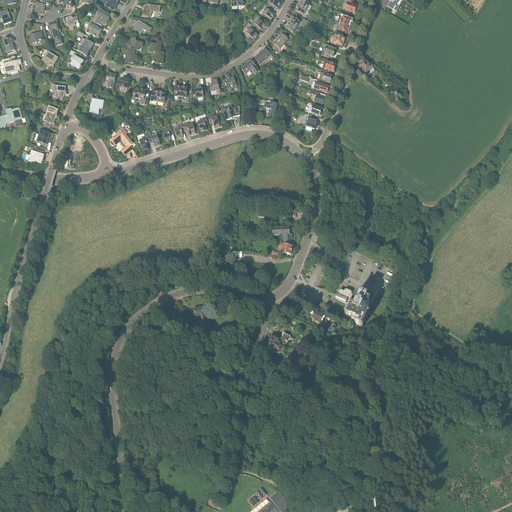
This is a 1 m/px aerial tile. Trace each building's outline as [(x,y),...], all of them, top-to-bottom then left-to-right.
[(106,7),(113,11),(117,5),(113,3),(115,0),(114,0),(107,0),(109,1),(106,7)] [(266,6),(272,9),(273,6),(278,9),(281,4),(274,0),(271,0),(270,2),(269,1),(266,6)] [(299,2),(298,5),(307,10),(309,4),(301,0),(300,2),(299,2)] [(387,0),(390,1),(387,7),(393,10),(398,0),(387,0)] [(345,11),(350,12),(355,14),(357,7),(353,5),(354,2),(349,1),(348,3),(345,11)] [(45,6),(41,5),(36,4),(34,13),(42,15),(45,6)] [(142,14),(142,16),(151,17),(152,12),(159,13),(160,7),(145,5),(142,14)] [(296,10),(295,12),(303,16),(307,10),(298,5),(296,9),(296,10)] [(263,14),(271,20),(275,14),(270,12),(272,9),(266,6),(263,10),(265,11),(263,14)] [(97,14),(92,22),(96,24),(97,24),(101,26),(103,23),(106,24),(110,16),(100,10),(97,14)] [(7,13),(7,12),(0,14),(4,24),(3,24),(4,24),(10,22),(8,15),(8,13),(7,13)] [(340,24),(350,28),(351,24),(350,23),(351,20),(345,18),(346,15),(341,12),(339,16),(342,17),(340,24)] [(78,22),(76,17),(73,19),(72,17),(65,19),(70,31),(74,30),(73,28),(76,27),(74,23),(78,22)] [(288,22),(296,27),(300,22),(292,17),(291,19),(290,19),(288,22)] [(251,26),(256,30),(258,28),(262,31),(266,27),(259,20),(256,23),(255,22),(251,26)] [(96,24),(92,22),(91,21),(89,24),(91,25),(89,28),(88,28),(86,32),(89,34),(97,38),(101,31),(95,27),(96,24)] [(151,29),(139,22),(137,24),(132,32),(132,33),(130,36),(136,37),(137,35),(139,36),(143,29),(149,33),(151,29)] [(286,27),(285,28),(293,33),(296,27),(288,22),(286,26),(286,27)] [(63,44),(58,24),(49,26),(50,32),(46,34),(48,42),(56,40),(57,46),(63,44)] [(337,31),(342,32),(346,34),(347,32),(348,32),(350,28),(340,24),(337,31)] [(246,34),(254,40),(258,36),(254,32),(256,30),(251,26),(248,29),(249,31),(246,34)] [(45,37),(44,31),(40,32),(41,33),(30,36),(30,37),(30,36),(32,44),(43,41),(42,38),(45,37)] [(276,39),(284,45),(288,40),(281,34),(280,36),(279,35),(276,39)] [(333,44),(337,45),(342,47),(343,43),(345,43),(345,41),(344,40),(345,39),(340,38),(335,36),(333,44)] [(7,39),(3,40),(6,51),(10,50),(11,52),(14,50),(12,44),(11,44),(10,42),(11,42),(10,38),(7,39)] [(131,50),(135,51),(139,51),(139,47),(142,48),(143,44),(136,43),(136,40),(132,39),(131,46),(129,46),(128,50),(131,50)] [(274,45),(273,48),(277,52),(279,49),(280,50),(284,45),(276,39),(274,42),(273,44),(274,45)] [(79,44),(90,50),(93,45),(84,40),(84,41),(82,40),(81,40),(79,44)] [(156,53),(160,54),(161,43),(157,43),(157,45),(150,44),(149,52),(156,53)] [(77,48),(80,50),(79,51),(87,56),(90,50),(79,44),(77,48)] [(336,50),(331,49),(325,47),(324,50),(323,50),(322,56),(327,57),(328,56),(333,58),(334,54),(335,54),(335,53),(335,52),(336,51),(335,51),(336,50)] [(273,61),(278,57),(270,50),(268,52),(265,49),(254,58),(260,66),(270,58),(273,61)] [(134,57),(135,51),(131,50),(131,53),(127,52),(126,60),(130,61),(129,63),(133,64),(134,61),(136,61),(137,57),(134,57)] [(42,60),(53,67),(58,58),(46,51),(42,56),(44,57),(42,60)] [(77,54),(71,51),(69,55),(73,57),(71,60),(70,59),(68,63),(79,69),(83,62),(75,57),(77,54)] [(160,54),(156,53),(155,57),(153,57),(152,61),(155,62),(155,63),(163,64),(164,54),(160,54)] [(3,63),(5,74),(11,73),(11,75),(18,74),(18,71),(20,71),(18,63),(21,63),(20,60),(14,61),(13,60),(11,60),(11,62),(10,62),(9,62),(3,63)] [(372,67),(367,63),(363,60),(362,60),(360,62),(360,63),(361,64),(358,67),(366,74),(368,72),(369,73),(367,75),(372,79),(378,73),(373,68),(372,67)] [(255,66),(251,61),(241,70),(246,75),(251,70),(255,74),(259,71),(255,66)] [(324,70),(326,70),(325,72),(331,74),(332,72),(334,72),(335,71),(335,69),(335,68),(336,66),(331,64),(327,63),(327,62),(325,61),(322,69),(324,70)] [(327,75),(325,75),(321,73),(319,79),(323,80),(323,81),(325,81),(330,83),(332,77),(327,75)] [(111,76),(107,75),(106,82),(109,82),(108,88),(112,88),(113,83),(114,83),(116,76),(111,75),(111,76)] [(227,80),(224,81),(228,91),(237,87),(234,77),(231,79),(230,78),(227,80)] [(129,81),(121,79),(120,87),(128,89),(129,81)] [(217,93),(220,92),(217,80),(211,82),(212,85),(209,86),(210,93),(216,91),(217,93)] [(315,89),(327,93),(329,87),(319,84),(317,83),(315,89)] [(65,88),(53,86),(53,91),(56,91),(56,97),(61,100),(65,93),(64,92),(65,88)] [(198,89),(195,89),(196,99),(204,98),(202,87),(197,88),(198,89)] [(141,89),(140,89),(138,102),(140,102),(140,105),(145,106),(145,102),(147,102),(149,94),(145,93),(146,91),(141,90),(141,89)] [(150,102),(158,103),(159,92),(155,91),(155,93),(152,92),(150,102)] [(320,97),(319,97),(320,93),(313,91),(312,95),(318,97),(316,102),(318,103),(323,105),(325,99),(320,97)] [(159,92),(158,103),(164,104),(166,95),(164,94),(164,93),(159,92)] [(91,106),(90,113),(98,114),(99,109),(102,109),(104,101),(92,100),(91,106)] [(268,101),(268,102),(263,101),(262,104),(260,103),(259,110),(265,112),(266,109),(269,110),(268,116),(271,117),(272,115),(276,116),(278,111),(276,111),(278,103),(268,101)] [(240,107),(233,110),(232,106),(221,109),(222,112),(224,117),(225,117),(226,122),(232,120),(232,119),(234,118),(240,116),(240,107)] [(308,112),(311,113),(310,113),(314,115),(319,116),(320,116),(321,113),(320,112),(321,109),(313,106),(313,107),(310,106),(308,112)] [(44,121),(53,124),(58,110),(49,107),(44,121)] [(8,117),(4,118),(7,124),(10,123),(21,119),(18,109),(11,112),(10,110),(6,111),(8,117)] [(198,123),(199,128),(201,133),(207,131),(205,126),(208,125),(206,117),(205,115),(195,118),(196,123),(198,123)] [(210,124),(213,124),(214,128),(220,127),(219,122),(217,116),(214,117),(214,115),(207,116),(206,117),(208,125),(210,125),(210,124)] [(309,120),(308,122),(306,127),(315,130),(317,124),(315,124),(316,122),(311,120),(309,120)] [(189,123),(182,125),(185,133),(185,132),(188,131),(189,136),(195,134),(192,124),(189,125),(189,123)] [(185,133),(182,125),(177,126),(178,129),(174,130),(178,140),(184,138),(182,133),(184,133),(185,133)] [(173,134),(172,133),(171,127),(164,128),(165,131),(162,131),(165,142),(171,140),(170,135),(173,134)] [(116,133),(117,135),(113,138),(112,139),(113,139),(111,140),(112,141),(111,144),(111,145),(112,145),(114,146),(115,145),(115,146),(121,141),(126,147),(121,151),(125,156),(130,152),(129,150),(131,149),(131,148),(132,147),(131,146),(133,145),(130,141),(125,135),(127,133),(122,128),(116,133)] [(46,145),(50,134),(40,131),(37,141),(46,145)] [(150,132),(146,133),(150,144),(151,144),(151,143),(153,143),(155,147),(160,146),(159,141),(157,135),(154,136),(153,134),(151,134),(150,132)] [(147,144),(150,144),(146,133),(143,134),(144,134),(137,136),(138,141),(140,141),(143,151),(149,149),(147,144)] [(39,154),(31,151),(30,156),(29,156),(27,161),(35,163),(35,162),(37,162),(41,164),(44,155),(39,154)] [(68,156),(66,155),(63,169),(74,170),(74,167),(70,166),(69,165),(69,163),(71,156),(68,156)] [(270,218),(271,210),(254,210),(254,217),(270,218)] [(281,245),(292,247),(292,237),(290,237),(289,228),(272,229),(272,236),(279,236),(279,240),(278,240),(278,244),(281,244),(281,245)] [(281,252),(286,253),(291,255),(293,247),(292,247),(281,245),(280,247),(282,247),(281,252)] [(359,296),(356,294),(355,296),(352,295),(352,294),(352,293),(352,292),(351,292),(346,290),(345,290),(344,290),(344,291),(340,290),(339,292),(338,295),(337,295),(337,296),(336,297),(335,299),(336,300),(345,304),(351,306),(346,316),(353,319),(351,323),(356,325),(362,328),(365,320),(368,313),(365,312),(366,311),(370,301),(368,300),(369,298),(364,295),(360,294),(359,296)] [(193,310),(195,317),(199,317),(199,319),(201,319),(202,324),(206,323),(204,316),(203,308),(193,310)] [(314,321),(319,323),(321,324),(326,316),(323,315),(314,312),(311,318),(314,319),(314,321)] [(277,339),(275,339),(271,337),(269,340),(277,344),(281,346),(283,347),(286,341),(287,342),(287,341),(287,340),(289,336),(284,334),(281,340),(280,339),(281,338),(277,336),(276,338),(277,338),(277,339)] [(265,338),(260,349),(270,353),(271,351),(273,348),(274,348),(278,350),(281,346),(277,344),(269,340),(265,338)] [(275,496),(270,499),(271,500),(269,502),(269,503),(257,511),(277,511),(279,510),(280,511),(283,511),(290,507),(278,492),(275,496)]
